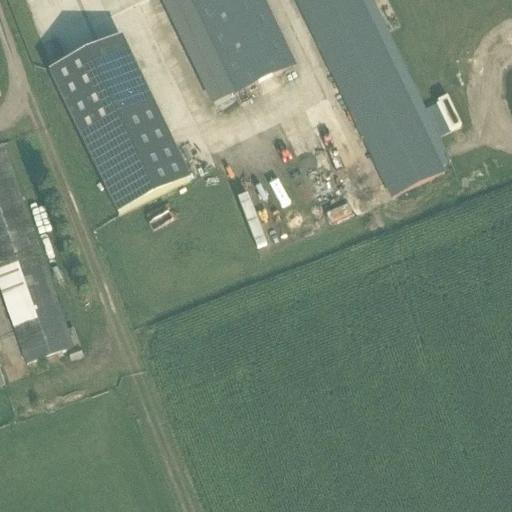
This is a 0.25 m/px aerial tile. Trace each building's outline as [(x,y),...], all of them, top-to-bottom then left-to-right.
[(296,68),(262,0),(188,0),(235,97),(296,68)] [(292,0),(390,203),(446,176),(444,169),(451,165),(371,0),(292,0)] [(122,40),(49,75),(118,219),(191,183),(122,40)] [(453,101),(429,108),(439,138),(463,131),(453,101)] [(3,148),(0,148),(0,296),(25,369),(80,350),(74,331),(68,333),(3,148)] [(275,244),(256,194),(241,200),(262,253),(307,236),(299,214),(277,223),(284,241),(275,244)] [(80,351),(67,355),(70,365),(83,360),(80,351)]
